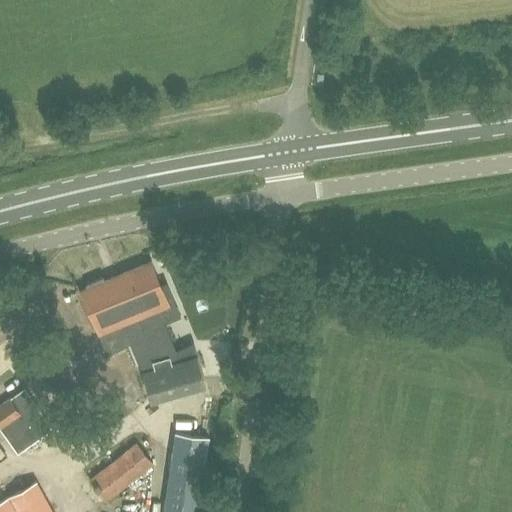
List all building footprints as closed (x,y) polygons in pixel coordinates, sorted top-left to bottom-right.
[(159,284),(150,262),(98,283),(97,279),(81,286),(100,333),(122,323),(135,353),(149,347),(151,353),(172,344),(158,309),(168,305),(166,300),(173,297),(166,281),(159,284)] [(0,352),(0,376),(27,354),(16,340),(0,352)] [(142,371),(149,394),(203,379),(197,356),(142,371)] [(18,409),(10,398),(0,405),(0,429),(17,453),(52,428),(31,399),(18,409)] [(163,511),(198,511),(209,437),(175,432),(163,511)] [(89,479),(104,500),(153,463),(137,442),(89,479)] [(17,511),(8,496),(0,500),(0,511),(17,511)]
